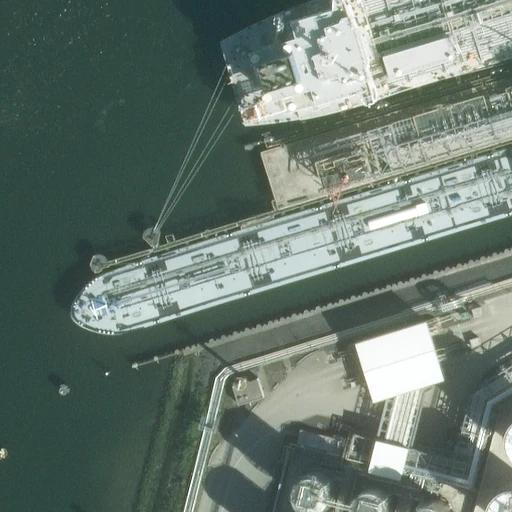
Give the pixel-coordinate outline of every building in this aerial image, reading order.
[(431,319),(360,339),(377,399),(448,378),(431,319)] [(243,381),(244,382),(242,385),(235,387),(234,386),(239,405),(264,398),(258,379),(258,380),(250,382),(248,381),(248,380),(248,379),(247,378),(247,377),(246,377),(245,377),(244,377),(243,378),(243,379),(243,380),(243,381)] [(476,478),(486,435),(464,429),(459,450),(443,446),(437,469),(476,478)] [(296,492),(299,498),(304,503),(311,505),(318,506),(325,503),(330,499),(334,493),(335,486),(334,479),(331,474),(327,469),(321,466),(315,465),(308,466),(303,469),(298,474),(295,480),(294,486),(296,492)] [(354,507),(357,511),(389,511),(392,508),(394,501),(393,494),(390,488),(385,484),(380,481),(373,480),(367,481),(361,484),(357,489),(354,494),(353,501),(354,507)] [(451,511),(451,509),(448,503),(443,498),(438,495),(431,495),(425,496),(419,499),(415,503),(412,509),(411,511),(451,511)]
